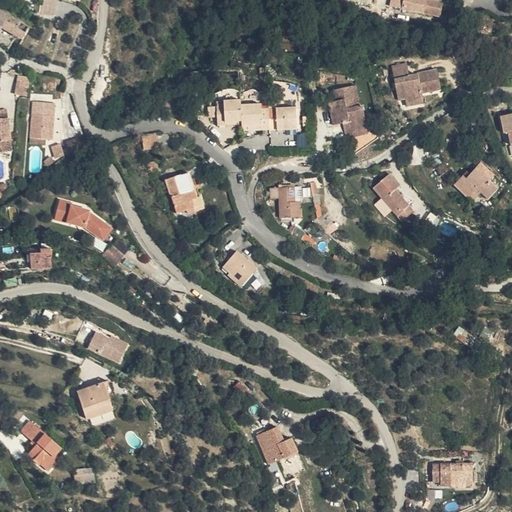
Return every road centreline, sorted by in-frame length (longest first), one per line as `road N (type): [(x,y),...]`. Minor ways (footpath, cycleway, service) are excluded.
road 1 (residential): [(342,386),(338,375),(192,292),(145,238),(85,122),(80,90),(103,0)]
road 2 (residential): [(0,296),(70,287),(274,378),(342,386)]
road 3 (residential): [(473,511),(492,497),(506,372)]
road 4 (residential): [(396,511),(393,452),(374,415),(342,386)]
